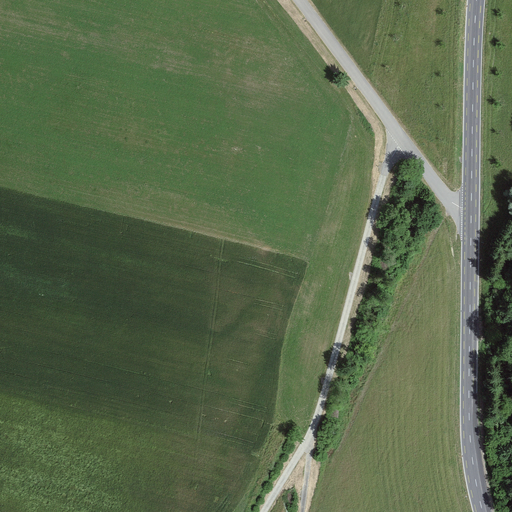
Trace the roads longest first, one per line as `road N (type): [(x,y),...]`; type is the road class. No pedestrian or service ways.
road 1 (track): [(397,133),(316,421),(262,511)]
road 2 (secondary): [(471,224),(469,384),(485,511)]
road 3 (secondary): [(300,0),(471,224)]
road 4 (secondary): [(477,0),(471,224)]
